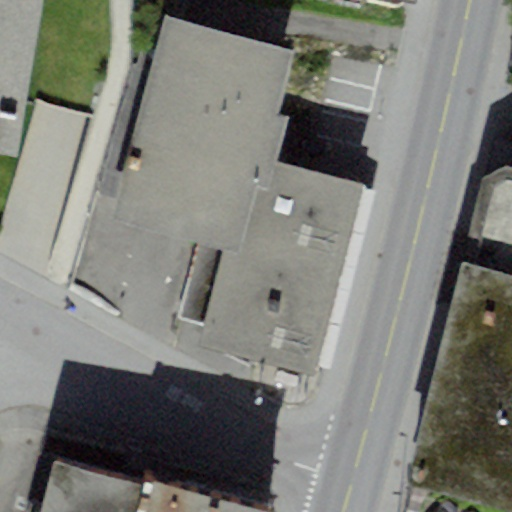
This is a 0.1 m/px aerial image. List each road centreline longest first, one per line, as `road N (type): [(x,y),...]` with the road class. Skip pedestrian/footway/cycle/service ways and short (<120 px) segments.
road 1 (secondary): [(463,0),(351,480)]
road 2 (residential): [(351,480),(280,457),(52,331)]
